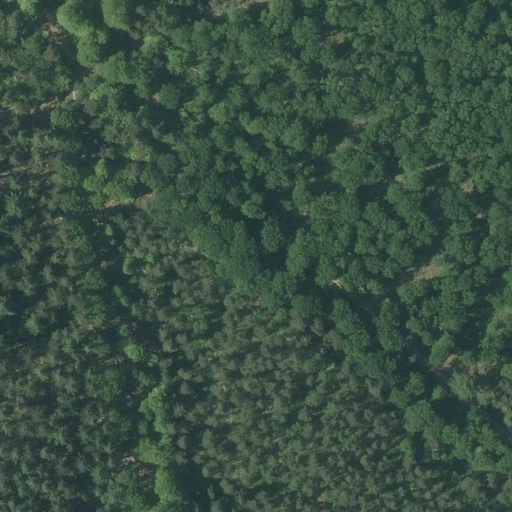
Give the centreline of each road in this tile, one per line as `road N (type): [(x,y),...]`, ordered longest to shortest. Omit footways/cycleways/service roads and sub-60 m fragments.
road 1 (track): [(511,444),(189,151),(1,0)]
road 2 (track): [(65,50),(142,511)]
